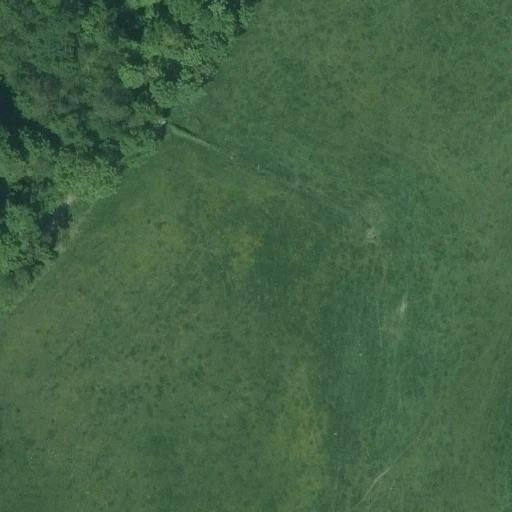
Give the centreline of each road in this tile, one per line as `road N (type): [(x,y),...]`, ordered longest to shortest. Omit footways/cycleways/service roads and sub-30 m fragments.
road 1 (unknown): [(96,165),(173,98),(245,0)]
road 2 (track): [(96,165),(182,0)]
road 3 (track): [(0,299),(96,165)]
